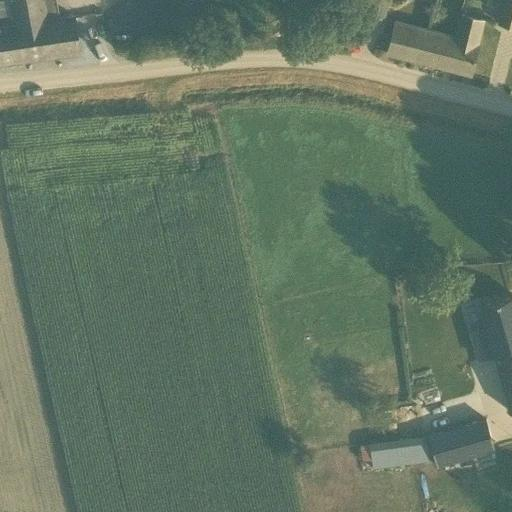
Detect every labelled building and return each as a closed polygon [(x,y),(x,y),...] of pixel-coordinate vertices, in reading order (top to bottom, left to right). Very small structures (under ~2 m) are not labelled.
[(50,19),(46,0),(9,0),(14,23),(0,25),(0,62),(80,52),(77,15),(62,17),(50,19)] [(384,18),(388,0),(371,0),(368,14),(384,18)] [(511,27),(511,0),(505,0),(499,24),(511,27)] [(471,74),(485,19),(461,13),(455,34),(438,30),(429,63),(471,74)] [(429,63),(438,30),(396,19),(387,53),(429,63)] [(511,292),(488,299),(511,387),(511,292)] [(484,420),(429,435),(437,464),(478,452),(492,449),(484,420)] [(368,444),(360,445),(363,461),(371,460),(368,444)]
